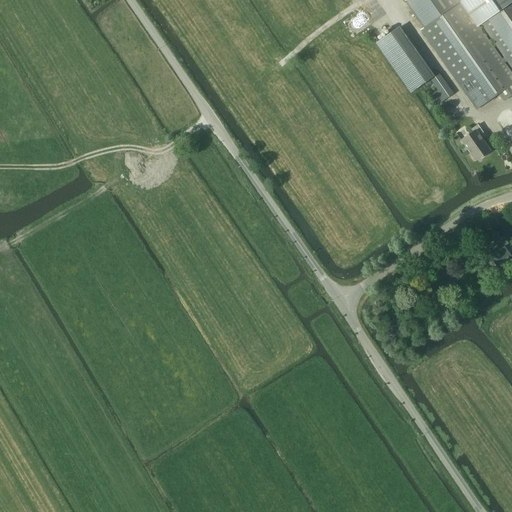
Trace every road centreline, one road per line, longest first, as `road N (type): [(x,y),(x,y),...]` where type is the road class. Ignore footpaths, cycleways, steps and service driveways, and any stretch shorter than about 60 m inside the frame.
road 1 (tertiary): [(335,298),(132,0)]
road 2 (tertiary): [(480,511),(335,298)]
road 3 (track): [(0,166),(65,164),(128,148),(159,152),(210,113)]
road 4 (unclassified): [(335,298),(477,207),(511,200)]
